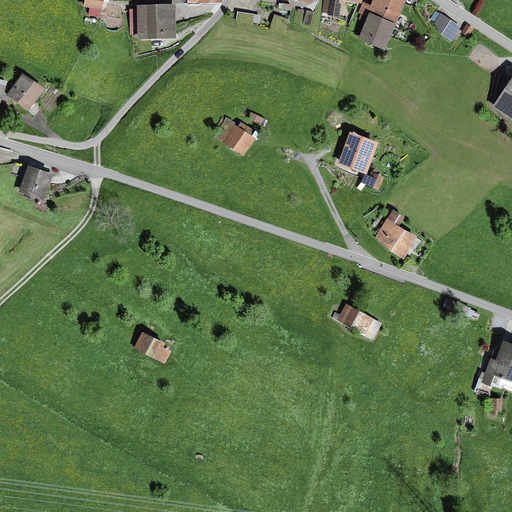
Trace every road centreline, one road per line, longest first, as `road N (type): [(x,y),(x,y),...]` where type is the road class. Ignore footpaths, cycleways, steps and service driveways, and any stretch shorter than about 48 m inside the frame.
road 1 (unclassified): [(0,140),(511,316)]
road 2 (track): [(95,141),(90,211),(0,306)]
